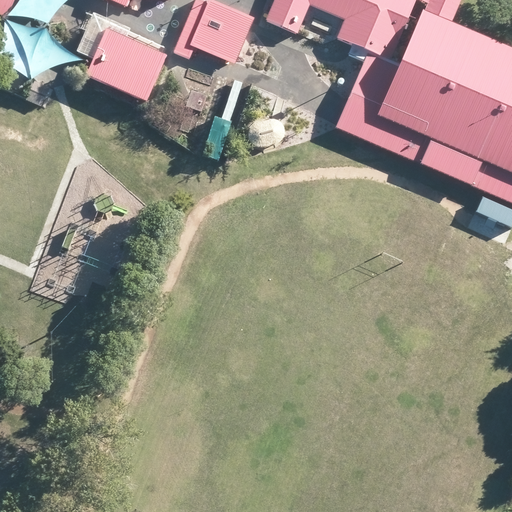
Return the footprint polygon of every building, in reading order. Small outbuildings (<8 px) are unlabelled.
[(428,0),(279,0),(267,31),(303,45),(314,20),(342,31),(332,57),(395,82),(428,0)] [(0,37),(10,12),(0,7),(0,37)] [(253,36),(193,11),(174,58),(234,82),(253,36)] [(511,66),(426,32),(383,134),(511,186),(511,66)] [(171,69),(113,46),(91,101),(149,124),(171,69)] [(511,212),(479,200),(472,220),(511,234),(511,212)]
